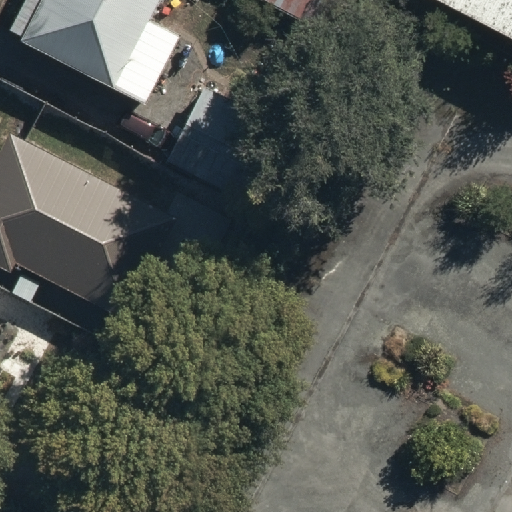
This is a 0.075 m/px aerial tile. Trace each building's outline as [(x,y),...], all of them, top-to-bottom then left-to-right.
[(23,0),(9,26),(137,97),(177,25),(146,8),(150,0),(23,0)] [(278,0),(328,25),(340,0),(278,0)] [(511,0),(462,0),(511,26),(511,0)] [(306,135),(203,84),(166,160),(269,210),(306,135)] [(162,201),(5,119),(0,127),(0,256),(3,259),(7,252),(108,304),(162,201)] [(37,274),(19,264),(9,282),(28,291),(37,274)]
